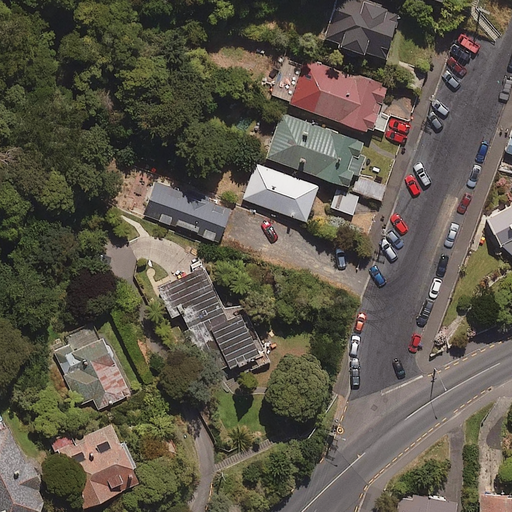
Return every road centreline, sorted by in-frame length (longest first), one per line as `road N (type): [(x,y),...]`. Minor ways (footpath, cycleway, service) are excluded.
road 1 (residential): [(356,458),(381,393),(386,343),(474,98),(511,48)]
road 2 (tertiary): [(356,458),(511,357)]
